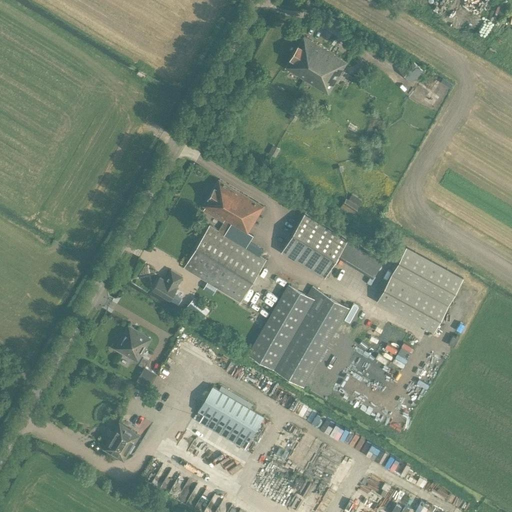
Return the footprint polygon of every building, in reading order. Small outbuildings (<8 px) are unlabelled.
[(329,93),(348,61),(305,34),(285,66),(329,93)] [(249,231),(265,205),(219,177),(203,205),(225,218),(219,229),(210,224),(184,267),(241,302),(267,258),(247,246),(254,235),(249,231)] [(306,212),(283,250),(325,276),(338,255),(348,238),(306,212)] [(460,277),(407,248),(378,301),(431,330),(460,277)] [(174,300),(188,276),(175,269),(169,279),(164,276),(156,290),(174,300)] [(308,295),(287,284),(250,351),(303,383),(349,307),(312,287),(308,295)] [(195,296),(188,305),(203,317),(210,309),(195,296)] [(138,361),(138,360),(152,337),(129,323),(115,347),(138,361)] [(150,385),(159,371),(146,363),(138,378),(150,385)] [(250,440),(265,415),(213,384),(198,409),(250,440)] [(120,419),(104,446),(125,459),(130,449),(131,450),(136,442),(135,441),(141,432),(120,419)]
